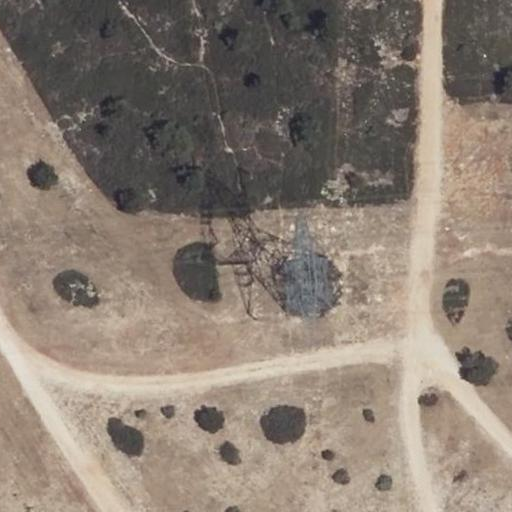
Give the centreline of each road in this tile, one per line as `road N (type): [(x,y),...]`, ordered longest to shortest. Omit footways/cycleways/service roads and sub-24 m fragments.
road 1 (track): [(417,233),(429,0)]
road 2 (track): [(0,328),(67,447),(119,511)]
road 3 (track): [(405,511),(415,332)]
road 4 (track): [(511,438),(415,332)]
